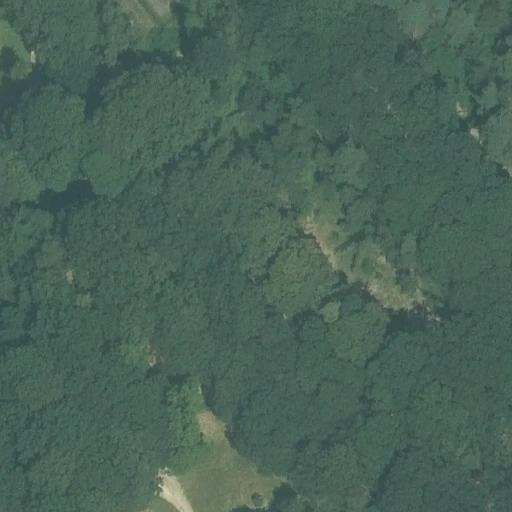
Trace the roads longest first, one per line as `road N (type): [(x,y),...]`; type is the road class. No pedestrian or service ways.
road 1 (track): [(511,367),(420,398),(376,391),(324,359),(156,166),(97,137),(10,130)]
road 2 (track): [(511,282),(306,0)]
road 3 (track): [(185,511),(131,423),(20,296),(0,259)]
road 4 (track): [(0,453),(68,486),(111,495),(159,474)]
